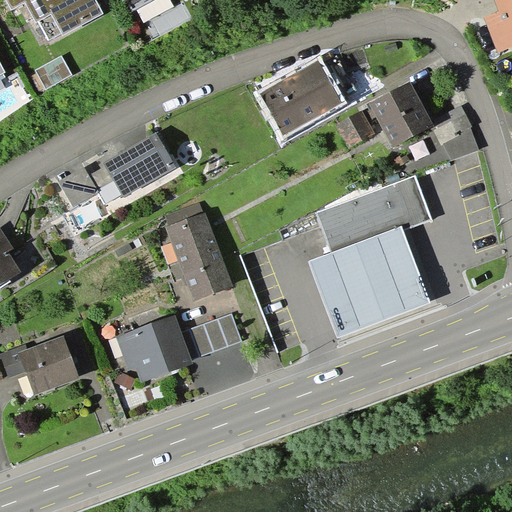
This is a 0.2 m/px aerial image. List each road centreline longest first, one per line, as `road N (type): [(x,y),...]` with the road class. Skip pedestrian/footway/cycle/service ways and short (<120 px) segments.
road 1 (residential): [(0,189),(220,73),(379,24),(410,23),(454,48),(469,75),(511,209)]
road 2 (primary): [(0,504),(511,312)]
